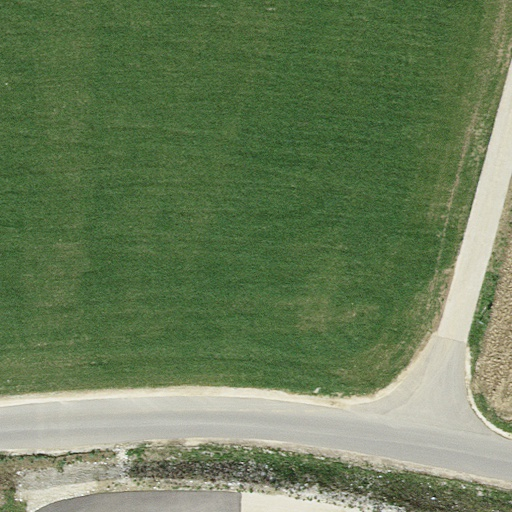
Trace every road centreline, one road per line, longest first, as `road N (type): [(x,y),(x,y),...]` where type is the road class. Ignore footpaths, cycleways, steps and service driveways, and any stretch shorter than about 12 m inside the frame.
road 1 (unclassified): [(511,462),(274,413),(0,431)]
road 2 (track): [(511,100),(418,443)]
road 3 (track): [(117,511),(249,511)]
